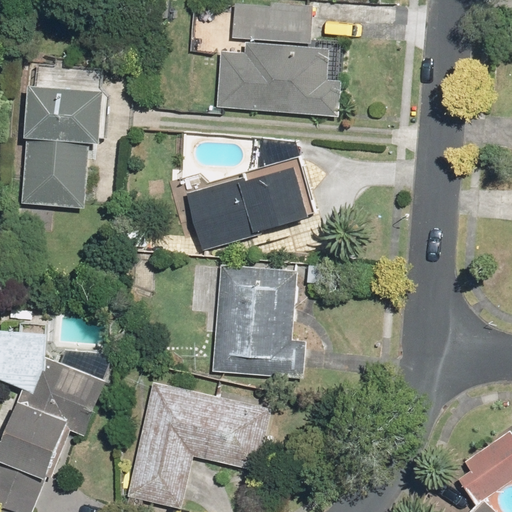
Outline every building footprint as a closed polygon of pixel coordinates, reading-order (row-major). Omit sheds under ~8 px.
[(231,5),(229,38),(309,42),(311,8),(231,5)] [(224,47),(221,110),(335,115),(338,53),(224,47)] [(126,91),(28,89),(25,207),(123,209),(126,91)] [(187,198),(207,256),(315,218),(295,161),(187,198)] [(301,275),(219,273),(217,375),(299,377),(301,275)] [(58,358),(40,399),(31,396),(0,466),(0,501),(24,511),(44,511),(83,425),(94,430),(115,383),(58,358)] [(266,400),(154,378),(130,496),(188,507),(199,453),(254,464),(266,400)] [(511,511),(511,423),(456,466),(484,503),(511,482),(511,511),(499,511),(487,502),(475,511),(511,511)]
